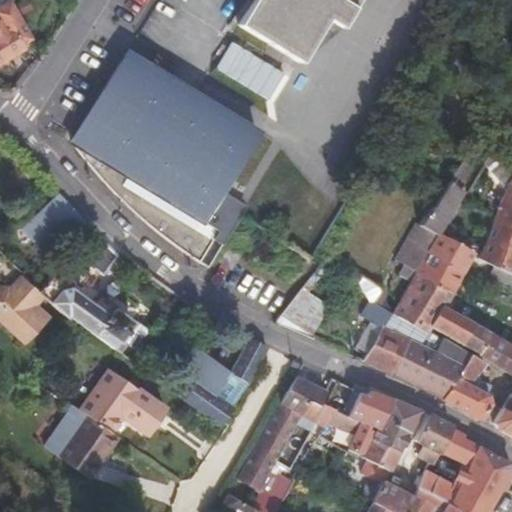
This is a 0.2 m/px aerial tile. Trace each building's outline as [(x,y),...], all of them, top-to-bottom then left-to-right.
[(0,0),(0,64),(23,51),(21,47),(32,41),(10,0),(0,0)] [(245,0),(230,26),(294,65),(321,22),(341,34),(354,14),(347,9),(352,0),(245,0)] [(282,74),(230,42),(214,68),(266,100),(282,74)] [(248,137),(114,54),(61,140),(143,229),(181,261),(189,266),(210,232),(221,214),(206,204),(213,193),(248,137)] [(510,178),(491,149),(485,159),(507,184),(510,178)] [(415,222),(433,234),(462,191),(446,181),(429,206),(427,205),(415,222)] [(511,186),(507,184),(476,256),(493,264),(511,273),(511,271),(511,186)] [(21,228),(43,252),(82,216),(59,192),(21,228)] [(237,209),(213,193),(206,204),(221,214),(231,220),(237,209)] [(231,220),(221,214),(210,232),(219,238),(231,220)] [(435,235),(411,220),(390,254),(415,269),(427,250),(435,235)] [(210,232),(189,266),(198,272),(219,238),(210,232)] [(470,253),(437,233),(435,235),(427,250),(461,270),(470,253)] [(229,268),(241,250),(224,239),(212,257),(229,268)] [(427,250),(415,269),(451,288),(461,270),(427,250)] [(511,273),(493,264),(489,273),(511,285),(511,273)] [(415,269),(391,312),(425,333),(429,327),(441,307),(451,288),(415,269)] [(32,289),(66,321),(67,319),(116,353),(121,345),(118,342),(131,322),(111,309),(108,313),(69,286),(59,286),(46,274),(32,289)] [(364,299),(369,299),(377,288),(358,275),(355,280),(364,299)] [(0,328),(21,348),(49,320),(36,308),(42,301),(18,277),(6,289),(5,288),(0,287),(0,328)] [(299,289),(272,323),(307,339),(328,311),(299,289)] [(364,352),(358,362),(413,387),(431,357),(440,342),(425,333),(391,312),(371,299),(362,315),(366,317),(351,344),(364,352)] [(441,307),(429,327),(475,355),(487,334),(441,307)] [(475,355),(497,368),(509,346),(487,334),(475,355)] [(192,403),(229,430),(240,406),(222,394),(230,380),(248,388),(267,347),(249,339),(234,370),(200,350),(185,371),(206,385),(192,403)] [(440,342),(431,357),(454,371),(451,375),(465,383),(471,373),(475,366),(459,356),(459,354),(440,342)] [(511,348),(509,346),(497,368),(511,376),(511,348)] [(431,357),(413,387),(436,397),(437,398),(451,375),(454,371),(431,357)] [(83,413),(88,417),(113,433),(124,416),(149,434),(167,409),(110,371),(83,413)] [(465,383),(484,395),(490,386),(471,373),(465,383)] [(451,375),(437,398),(459,411),(477,420),(488,403),(484,395),(465,383),(451,375)] [(253,453),(235,483),(255,494),(258,489),(300,416),(308,402),(292,394),(299,382),(294,379),(255,447),(253,453)] [(323,393),(299,382),(292,394),(308,402),(316,406),(317,404),(323,393)] [(511,412),(511,389),(501,407),(511,412)] [(367,394),(359,390),(357,394),(344,416),(374,429),(379,419),(407,432),(418,412),(369,392),(367,394)] [(316,406),(308,402),(300,416),(314,423),(320,415),(316,406)] [(317,404),(316,406),(320,415),(314,423),(322,427),(322,425),(332,410),(324,407),(317,404)] [(511,412),(501,407),(493,420),(497,430),(511,438),(511,412)] [(344,416),(332,410),(322,425),(349,435),(341,450),(354,456),(356,454),(360,455),(370,438),(397,452),(407,432),(379,419),(374,429),(344,416)] [(438,452),(450,429),(426,416),(414,441),(424,447),(418,458),(431,464),(438,452)] [(93,479),(119,437),(113,433),(88,417),(61,458),(93,479)] [(415,486),(461,511),(483,511),(510,469),(509,462),(462,438),(462,435),(450,429),(438,452),(460,463),(448,484),(423,471),(415,486)] [(365,477),(378,484),(379,482),(382,482),(397,452),(370,438),(360,455),(359,458),(371,464),(365,477)] [(392,511),(393,511),(395,511),(410,511),(416,500),(411,498),(382,482),(379,482),(378,484),(370,501),(373,502),(391,511),(392,511)] [(461,511),(415,486),(411,498),(416,500),(410,511),(461,511)] [(249,505),(261,511),(269,511),(277,500),(258,489),(255,494),(249,505)] [(219,510),(222,511),(250,511),(252,509),(227,495),(219,510)] [(395,511),(393,511),(392,511),(391,511),(373,502),(366,511),(395,511)]
